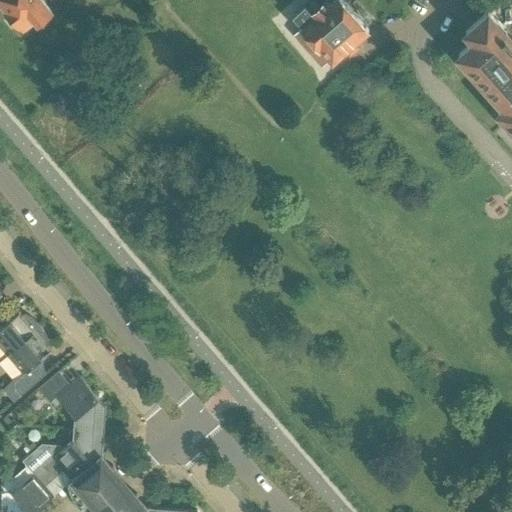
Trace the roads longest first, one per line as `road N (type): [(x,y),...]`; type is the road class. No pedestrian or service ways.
road 1 (residential): [(199,417),(0,179)]
road 2 (residential): [(169,443),(0,244)]
road 3 (residential): [(284,511),(199,417)]
